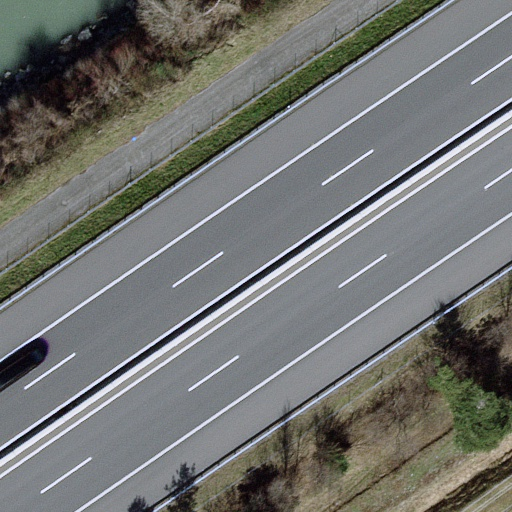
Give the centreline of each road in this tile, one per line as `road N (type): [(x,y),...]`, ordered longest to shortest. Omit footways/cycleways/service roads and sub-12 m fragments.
road 1 (motorway): [(511,53),(0,403)]
road 2 (motorway): [(15,511),(511,169)]
road 3 (unclassified): [(367,0),(0,250)]
